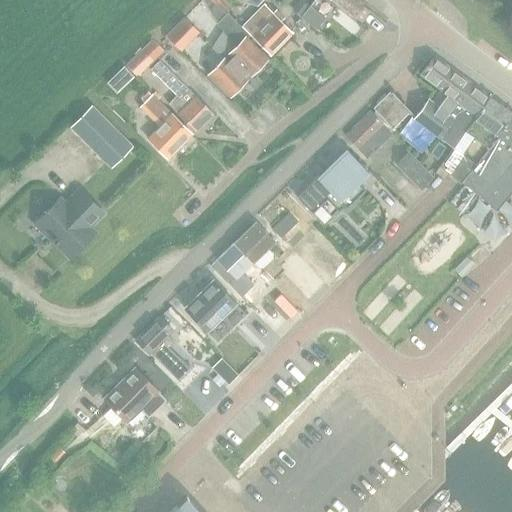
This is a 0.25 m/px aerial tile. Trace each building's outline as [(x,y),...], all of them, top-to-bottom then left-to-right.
[(227,12),(229,10),(219,0),(215,0),(202,0),(216,23),(227,33),(213,47),(224,58),(225,57),(243,75),(248,71),(251,74),(266,58),(246,38),(249,34),(227,12)] [(301,0),(299,0),(292,9),(300,15),(308,5),(301,0)] [(319,0),(315,0),(301,18),(317,31),(333,11),(319,0)] [(364,0),(333,0),(361,22),(370,11),(363,7),(367,2),(364,0)] [(292,32),(269,10),(264,5),(243,26),(270,54),(292,32)] [(198,32),(183,18),(166,35),(181,49),(198,32)] [(141,50),(127,64),(139,79),(158,59),(162,62),(168,55),(152,39),(141,50)] [(428,99),(414,118),(426,126),(452,148),(463,133),(464,132),(489,96),(433,54),(418,74),(440,90),(431,102),(428,99)] [(242,76),(243,75),(225,57),(224,58),(208,73),(229,95),(245,79),(242,76)] [(213,113),(176,76),(159,59),(151,68),(178,94),(169,103),(196,130),(213,113)] [(391,90),(373,107),(393,128),(411,112),(391,90)] [(192,134),(171,113),(151,94),(139,107),(159,126),(147,138),(168,158),(192,134)] [(489,96),(464,132),(487,148),(496,133),(511,113),(489,96)] [(71,126),(111,166),(131,146),(91,106),(71,126)] [(392,133),(370,111),(346,134),(368,156),(392,133)] [(511,183),(511,179),(502,168),(511,156),(511,117),(461,182),(494,207),(511,183)] [(297,195),(325,222),(344,203),(347,206),(366,186),(359,179),(369,169),(348,148),(321,175),(319,174),(297,195)] [(438,167),(450,176),(459,165),(456,163),(461,156),(453,150),(438,167)] [(394,163),(421,190),(433,177),(407,151),(394,163)] [(70,257),(86,240),(83,237),(90,230),(88,228),(102,213),(79,190),(64,205),(59,199),(36,223),(70,257)] [(290,226),(296,221),(290,214),(283,220),(281,218),(271,227),(280,236),(290,226)] [(233,242),(251,261),(271,242),(252,223),(233,242)] [(233,242),(211,263),(227,280),(241,295),(253,283),(241,271),(251,261),(233,242)] [(465,258),(453,269),(455,270),(461,277),(472,265),(465,258)] [(212,279),(184,307),(206,330),(234,302),(212,279)] [(135,338),(148,352),(150,350),(178,378),(189,367),(168,345),(174,340),(167,333),(172,328),(159,315),(135,338)] [(224,381),(228,384),(238,374),(221,357),(211,367),(217,374),(224,381)] [(134,367),(103,398),(126,422),(140,409),(147,416),(165,398),(134,367)] [(217,374),(212,379),(219,386),(224,381),(217,374)] [(202,410),(211,400),(201,391),(192,401),(202,410)] [(70,433),(62,442),(69,449),(78,441),(70,433)] [(201,511),(185,496),(169,511),(201,511)]
